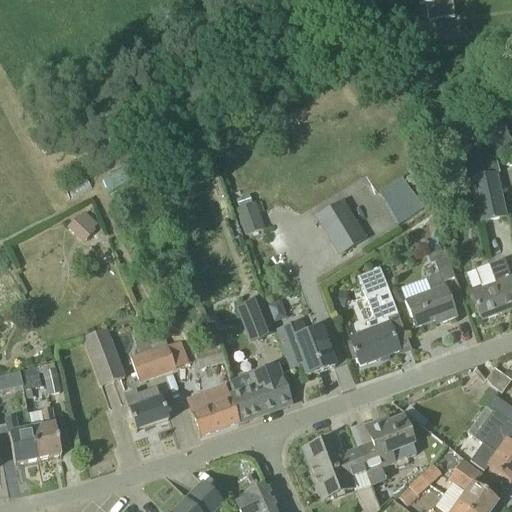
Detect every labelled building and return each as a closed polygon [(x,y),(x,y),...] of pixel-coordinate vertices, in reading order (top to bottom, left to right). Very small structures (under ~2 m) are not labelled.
[(371,0),(372,0),(417,0),(419,8),(425,7),(428,24),(453,20),(450,3),(456,2),(456,0),(371,0)] [(495,156),(511,149),(511,145),(506,131),(505,128),(504,126),(489,124),(491,133),(495,156)] [(479,225),(507,220),(492,150),(464,155),(479,225)] [(375,190),(393,225),(418,213),(401,178),(375,190)] [(338,259),(365,242),(342,203),(314,220),(338,259)] [(238,221),(258,216),(254,205),(235,211),(238,221)] [(66,230),(74,238),(87,224),(78,216),(66,230)] [(436,245),(423,253),(431,266),(444,259),(436,245)] [(425,280),(426,282),(430,294),(415,300),(405,304),(415,331),(441,321),(443,325),(456,320),(444,288),(442,289),(441,285),(454,280),(446,260),(433,265),(437,276),(425,280)] [(481,323),(511,311),(511,285),(503,262),(474,273),(481,292),(471,295),(481,323)] [(360,368),(399,354),(387,321),(397,317),(380,269),(357,278),(374,322),(366,325),(369,332),(349,339),(360,368)] [(167,298),(189,290),(182,270),(159,278),(167,298)] [(248,314),(260,348),(277,342),(265,308),(248,314)] [(143,328),(130,331),(135,350),(138,356),(151,352),(149,346),(148,346),(145,337),(143,328)] [(296,340),(292,328),(275,335),(289,372),(301,368),(305,380),(334,369),(319,331),(296,340)] [(99,389),(124,381),(107,331),(82,340),(99,389)] [(223,366),(218,348),(194,354),(199,372),(223,366)] [(152,354),(160,376),(174,371),(166,349),(152,354)] [(160,376),(152,354),(151,352),(138,356),(129,359),(138,384),(146,381),(160,376)] [(31,392),(40,391),(36,369),(20,373),(23,393),(31,392)] [(233,401),(230,402),(239,425),(289,407),(276,369),(250,378),(253,387),(231,396),(233,401)] [(494,371),(486,382),(491,390),(498,395),(501,397),(510,383),(494,371)] [(55,373),(42,376),(46,398),(59,396),(55,373)] [(159,402),(154,390),(136,397),(135,393),(123,397),(135,434),(168,423),(160,402),(159,402)] [(511,411),(494,398),(485,410),(492,414),(473,440),(483,447),(470,464),(484,474),(487,469),(510,486),(511,483),(511,447),(508,445),(511,440),(511,411)] [(199,440),(239,425),(230,402),(191,417),(199,440)] [(37,463),(60,458),(51,412),(28,416),(31,431),(37,463)] [(37,463),(31,431),(18,433),(14,419),(5,421),(14,468),(37,463)] [(365,475),(393,465),(415,457),(401,420),(379,429),(377,425),(365,429),(371,447),(356,452),(365,475)] [(349,481),(365,475),(356,452),(340,458),(334,441),(303,452),(322,502),(352,491),(349,481)] [(456,507),(463,511),(491,511),(497,504),(473,487),(481,477),(462,463),(454,473),(471,486),(456,507)] [(405,508),(416,498),(429,487),(421,478),(397,499),(405,508)] [(277,511),(265,486),(243,497),(244,497),(233,502),(237,511),(277,511)] [(216,511),(221,507),(201,488),(175,511),(216,511)]
